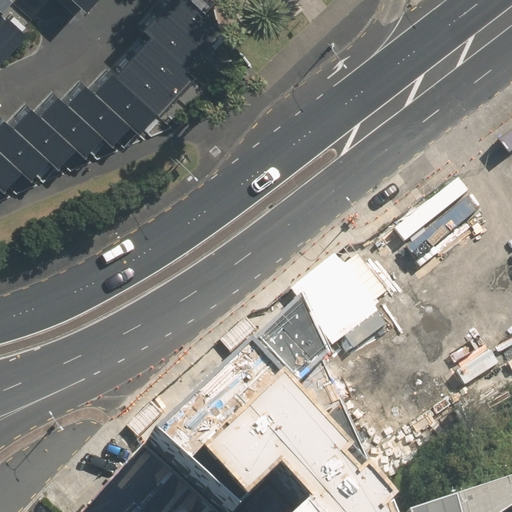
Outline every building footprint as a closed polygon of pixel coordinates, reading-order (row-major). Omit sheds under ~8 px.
[(188,0),(177,0),(0,108),(0,200),(172,127),(157,113),(221,27),(188,0)] [(0,54),(30,23),(9,3),(0,12),(0,54)] [(380,244),(471,435),(511,415),(511,252),(498,260),(458,183),(380,244)] [(305,302),(156,428),(241,500),(283,460),(314,494),(294,511),(388,511),(386,505),(398,491),(368,457),(305,302)] [(212,511),(142,451),(87,511),(212,511)] [(504,511),(511,507),(511,481),(418,511),(504,511)]
